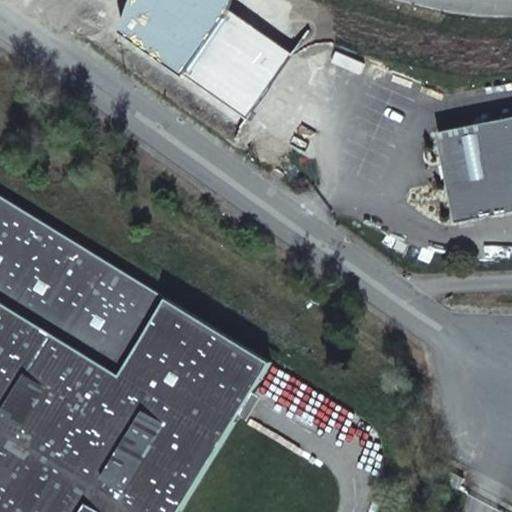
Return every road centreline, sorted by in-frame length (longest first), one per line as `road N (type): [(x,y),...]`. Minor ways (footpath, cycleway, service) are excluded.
road 1 (residential): [(0,8),(511,378)]
road 2 (unknown): [(474,511),(499,471),(490,415),(511,401)]
road 3 (unknown): [(288,407),(323,427),(339,452),(337,511)]
